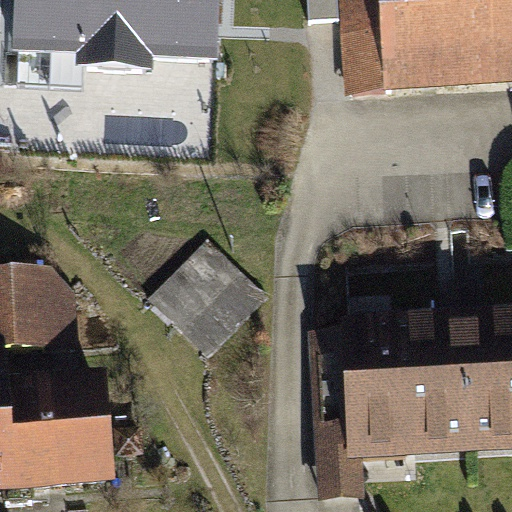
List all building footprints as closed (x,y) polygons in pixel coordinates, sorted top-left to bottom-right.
[(216,0),(21,0),(19,53),(86,56),(86,71),(147,74),(148,59),(214,62),(216,0)] [(511,0),(312,0),(314,28),(346,25),(351,102),(511,91),(511,0)] [(154,305),(213,364),(274,303),(214,244),(154,305)] [(0,497),(133,488),(122,372),(89,371),(84,299),(52,264),(0,267),(0,497)] [(511,314),(320,322),(327,511),(371,509),(369,466),(511,460),(511,314)]
